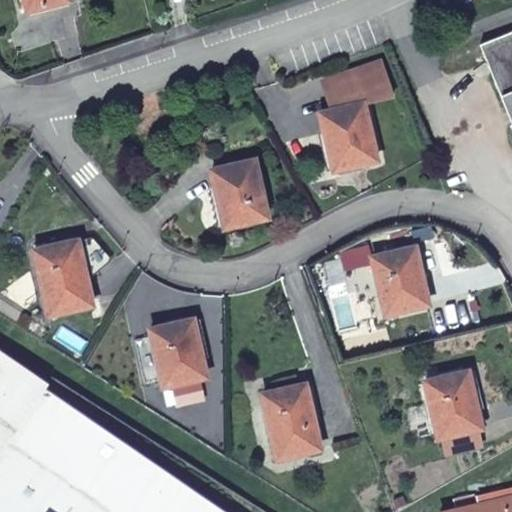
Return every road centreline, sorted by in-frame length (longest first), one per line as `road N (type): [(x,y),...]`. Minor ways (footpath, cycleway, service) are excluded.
road 1 (residential): [(20,101),(152,254),(224,269),(298,247),(386,199),(454,201)]
road 2 (residential): [(350,0),(20,101)]
road 3 (unknown): [(298,247),(366,456)]
road 4 (residential): [(401,0),(464,147),(454,201)]
